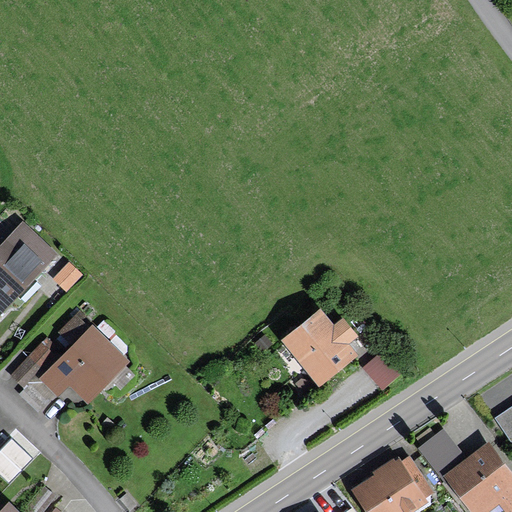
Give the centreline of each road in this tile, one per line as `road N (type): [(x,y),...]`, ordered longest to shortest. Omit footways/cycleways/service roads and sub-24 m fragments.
road 1 (primary): [(511,346),(260,511)]
road 2 (residential): [(0,399),(110,511)]
